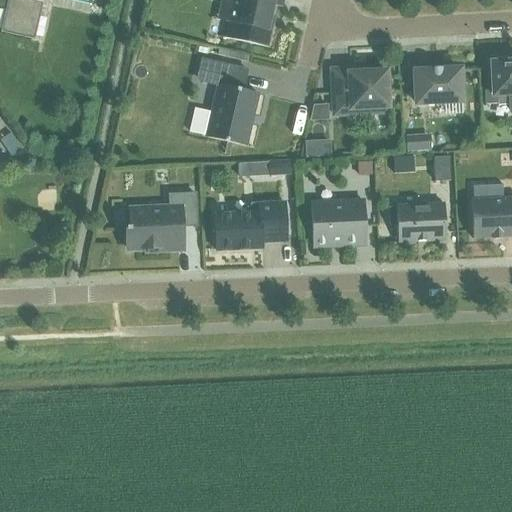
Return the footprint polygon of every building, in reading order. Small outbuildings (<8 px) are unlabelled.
[(8,0),(1,33),(35,40),(43,0),(8,0)] [(234,0),(230,22),(229,22),(229,23),(230,23),(226,39),(268,48),(273,25),(270,24),(274,5),(283,7),(284,0),(234,0)] [(485,89),(484,89),(485,107),(486,107),(486,105),(498,105),(497,96),(510,96),(510,112),(511,111),(511,61),(508,61),(508,57),(499,58),(494,58),(494,62),(491,62),(492,80),(492,90),(485,90),(485,89)] [(196,110),(191,133),(207,137),(207,138),(227,143),(228,143),(234,144),(245,147),(245,146),(250,124),(249,124),(248,123),(250,115),(252,116),(257,94),(242,90),(240,90),(241,86),(243,87),(247,71),(202,60),(198,76),(203,77),(201,82),(219,86),(212,114),(196,110)] [(414,73),(415,73),(416,104),(462,102),(460,70),(431,71),(431,66),(414,66),(414,73)] [(385,108),(388,108),(386,72),(348,74),(348,70),(332,71),(334,116),(352,115),(351,110),(370,109),(370,114),(385,113),(385,108)] [(328,120),(328,106),(314,107),(311,121),(328,120)] [(11,134),(1,141),(12,157),(23,150),(11,134)] [(430,135),(407,136),(407,150),(430,149),(430,135)] [(317,140),(305,141),(305,157),(317,157),(317,140)] [(434,158),(435,182),(451,181),(449,157),(434,158)] [(291,162),(268,163),(269,177),(292,177),(291,162)] [(371,162),(358,162),(358,175),(372,175),(371,162)] [(131,228),(126,228),(127,230),(127,231),(127,241),(128,251),(137,250),(137,251),(144,250),(144,248),(143,248),(143,246),(161,245),(161,247),(160,247),(161,252),(179,251),(178,235),(182,234),(182,228),(182,227),(197,226),(195,195),(170,196),(170,208),(147,209),(148,220),(131,221),(131,228)] [(511,198),(471,201),(473,240),(493,239),(493,240),(502,240),(502,238),(511,237),(511,198)] [(313,247),(367,245),(365,203),(327,205),(325,202),(316,203),(314,205),(311,206),(313,247)] [(262,242),(286,241),(285,203),(251,205),(251,214),(215,215),(216,251),(262,249),(262,242)] [(398,243),(446,241),(444,205),(396,207),(396,208),(388,208),(389,226),(397,226),(398,243)]
